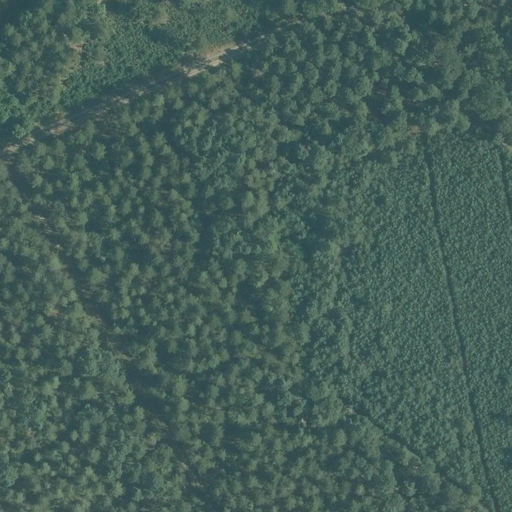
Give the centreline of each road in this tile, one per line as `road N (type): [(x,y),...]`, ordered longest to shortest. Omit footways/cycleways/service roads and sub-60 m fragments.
road 1 (track): [(511,145),(405,18),(390,6),(365,4),(0,155)]
road 2 (track): [(0,145),(212,511)]
